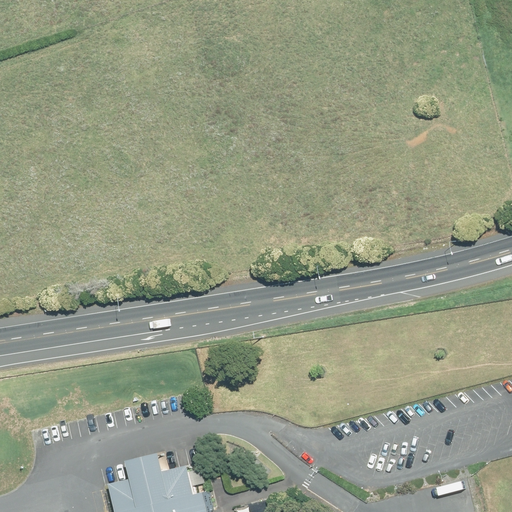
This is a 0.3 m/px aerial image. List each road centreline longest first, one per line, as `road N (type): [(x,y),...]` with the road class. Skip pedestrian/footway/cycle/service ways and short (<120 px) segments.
road 1 (trunk): [(511,250),(377,283),(0,342)]
road 2 (unknown): [(502,389),(284,454),(365,474),(508,434)]
